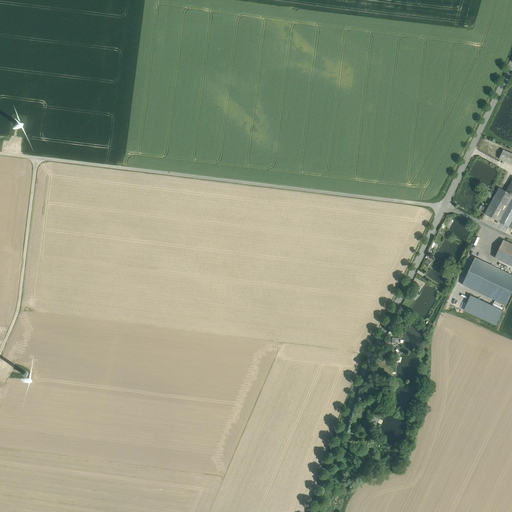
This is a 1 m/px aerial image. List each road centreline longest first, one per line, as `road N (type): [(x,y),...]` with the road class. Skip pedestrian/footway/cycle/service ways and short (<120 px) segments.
road 1 (track): [(443,206),(0,153)]
road 2 (tertiary): [(443,206),(345,418),(316,511)]
road 3 (track): [(0,353),(18,310),(36,157)]
road 4 (tertiary): [(511,66),(443,206)]
